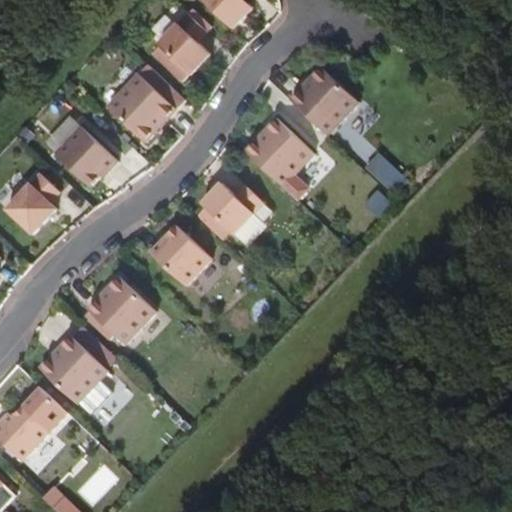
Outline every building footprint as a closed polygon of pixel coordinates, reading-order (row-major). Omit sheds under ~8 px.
[(205,0),(224,17),(234,27),(254,5),(248,0),(205,0)] [(192,8),(188,12),(207,29),(211,25),(192,8)] [(188,12),(159,44),(161,45),(154,53),(183,80),(190,73),(191,74),(211,53),(198,41),(208,30),(207,29),(188,12)] [(108,105),(146,141),(156,130),(153,128),(163,116),(167,119),(186,98),(165,79),(148,62),(108,105)] [(290,97),(328,133),(358,100),(320,64),(310,75),(313,78),(302,89),(299,85),(290,97)] [(256,138),(246,149),(284,185),(315,152),(277,116),(267,127),(269,130),(259,141),(256,138)] [(118,159),(81,125),(55,153),(91,186),(106,170),(108,172),(118,159)] [(50,201),(60,190),(40,172),(7,208),(33,233),(57,207),(50,201)] [(236,194),(222,181),(203,202),(205,205),(197,214),(223,239),(231,229),(235,233),(264,201),(245,183),(236,194)] [(264,201),(235,233),(248,245),(267,224),(263,220),(273,210),(264,201)] [(213,258),(177,224),(163,240),(161,238),(150,249),(186,285),(213,258)] [(157,310),(119,274),(109,285),(112,287),(102,299),(99,296),(88,307),(89,308),(84,315),(97,327),(102,321),(115,332),(126,343),(157,310)] [(115,332),(102,321),(97,327),(109,339),(115,332)] [(109,370),(71,334),(61,345),(63,347),(54,358),(50,355),(40,367),(78,403),(109,370)] [(15,416),(11,412),(0,422),(0,438),(24,460),(53,429),(69,412),(42,386),(25,404),(15,416)] [(98,440),(89,431),(77,444),(86,452),(98,440)]
